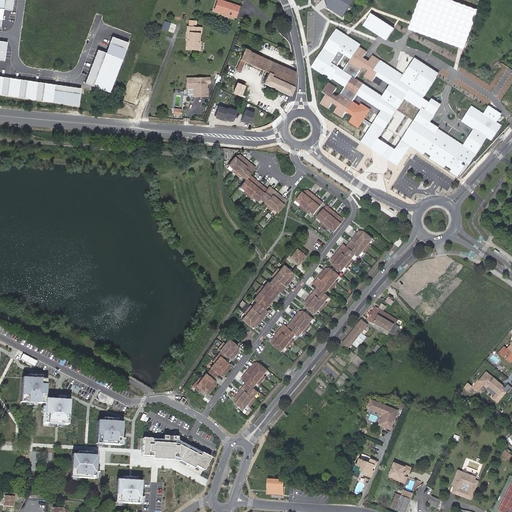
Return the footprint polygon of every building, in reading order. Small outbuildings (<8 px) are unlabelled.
[(0,0),(0,25),(2,26),(4,9),(13,10),(14,0),(0,0)] [(214,0),(211,11),(228,16),(232,4),(219,0),(214,0)] [(327,0),(329,6),(328,7),(344,18),(355,0),(327,0)] [(454,0),(423,0),(413,31),(470,49),(482,9),(454,0)] [(232,4),(228,16),(233,18),(238,6),(232,4)] [(394,28),(371,13),(363,25),(382,37),(388,29),(392,32),(394,28)] [(162,28),(169,31),(171,22),(164,20),(162,28)] [(201,26),(187,25),(187,31),(189,31),(189,39),(187,39),(187,47),(200,48),(200,40),(199,40),(199,32),(201,32),(201,26)] [(332,80),(332,79),(332,78),(338,69),(336,67),(344,55),(351,59),(359,48),(360,45),(336,29),(312,67),(332,80)] [(392,32),(388,29),(382,37),(387,40),(392,32)] [(129,41),(112,35),(106,50),(98,48),(86,81),(111,90),(129,41)] [(9,41),(0,39),(0,92),(79,104),(82,87),(0,75),(0,58),(6,59),(9,41)] [(239,46),(235,44),(232,52),(237,54),(240,47),(239,46)] [(350,102),(356,95),(360,88),(363,84),(356,79),(361,71),(364,70),(367,71),(364,76),(370,81),(372,81),(376,75),(377,73),(374,71),(380,62),(372,56),(368,62),(363,59),(367,53),(359,48),(351,59),(342,72),(338,69),(332,78),(332,79),(345,87),(339,96),(336,96),(332,94),(336,89),(328,83),(322,92),(326,95),(320,104),(327,109),(330,103),(336,107),(332,112),(339,118),(343,112),(352,118),(348,124),(357,130),(370,112),(361,106),(359,108),(350,102)] [(294,87),(295,73),(245,49),(235,69),(241,71),(244,62),(266,73),(263,82),(290,95),(294,87)] [(390,83),(382,95),(374,90),(373,91),(363,84),(360,88),(356,95),(380,111),(360,141),(383,155),(390,146),(378,138),(395,111),(396,109),(413,120),(422,107),(424,109),(429,102),(423,99),(436,81),(435,81),(438,77),(414,61),(412,64),(411,64),(404,74),(382,60),(380,62),(374,71),(377,73),(376,75),(390,83)] [(193,88),(196,88),(196,94),(198,96),(207,96),(207,89),(206,88),(206,83),(209,83),(209,78),(186,78),(186,88),(193,88)] [(141,85),(131,81),(124,99),(138,104),(139,100),(136,99),(141,85)] [(244,86),(246,87),(247,84),(242,82),(241,84),(237,83),(232,93),(239,96),(244,86)] [(463,145),(438,129),(439,128),(429,122),(441,105),(432,99),(429,102),(424,109),(422,107),(413,120),(401,140),(394,149),(390,146),(383,155),(398,165),(410,146),(424,154),(425,152),(431,156),(429,158),(444,168),(445,165),(451,169),(449,172),(457,177),(464,167),(461,165),(463,162),(468,166),(487,138),(491,141),(501,125),(497,122),(501,114),(488,106),(483,114),(471,105),(461,121),(473,129),(463,145)] [(239,109),(220,105),(217,117),(236,122),(239,109)] [(241,119),(252,124),(257,112),(246,108),(241,119)] [(283,205),(284,203),(285,201),(277,194),(275,194),(273,192),(273,191),(269,188),(267,191),(263,187),(261,188),(258,185),(258,184),(251,177),(250,178),(249,177),(255,169),(250,165),(249,165),(246,163),(246,162),(240,156),(235,158),(235,159),(234,158),(227,167),(231,170),(240,177),(245,182),(239,188),(243,192),(250,198),(257,203),(260,200),(264,204),(272,210),(277,215),(284,206),(283,205)] [(436,166),(432,173),(453,184),(456,177),(436,166)] [(240,177),(231,170),(230,172),(238,179),(240,177)] [(301,206),(308,212),(313,216),(323,204),(319,200),(317,201),(315,199),(315,197),(308,192),(305,192),(304,194),(302,193),(295,202),(301,206)] [(307,214),(308,212),(301,206),(299,208),(307,214)] [(321,223),(329,229),(334,233),(341,224),(340,223),(342,221),(341,218),(334,213),(332,213),(329,211),(329,209),(326,206),(316,219),(321,223)] [(327,231),(329,229),(321,223),(319,225),(327,231)] [(344,269),(351,260),(355,256),(357,257),(361,253),(368,245),(372,240),(364,233),(363,234),(361,232),(358,232),(353,239),(353,241),(351,244),(349,243),(346,247),(343,245),(341,249),(341,251),(338,254),(336,254),(330,261),(331,264),(332,266),(340,274),(344,269)] [(368,245),(361,253),(363,255),(371,246),(368,245)] [(305,257),(296,250),(289,259),(298,267),(305,257)] [(353,262),(351,260),(344,269),(346,270),(353,262)] [(263,288),(256,296),(252,301),(255,303),(251,308),(244,316),(240,321),(249,328),(250,327),(251,328),(255,328),(261,321),(260,319),(263,316),(265,316),(267,313),(265,311),(268,307),(267,306),(270,302),(272,302),(278,295),(277,294),(278,292),(280,294),(284,290),(283,288),(286,285),(287,285),(293,279),(292,275),(290,274),(291,273),(283,266),(278,271),(272,279),(268,284),(267,283),(263,288)] [(324,295),(328,291),(335,282),(339,277),(330,269),(329,270),(328,269),(326,269),(320,276),(320,278),(318,281),(316,281),(312,285),(316,289),(314,291),(314,294),(312,297),(309,297),(304,303),(304,307),(306,309),(306,310),(314,317),(318,312),(325,303),(329,299),(324,295)] [(270,278),(272,279),(278,271),(277,270),(270,278)] [(335,282),(328,291),(330,292),(337,283),(335,282)] [(254,294),(256,296),(263,288),(261,286),(254,294)] [(388,297),(385,302),(391,306),(393,301),(388,297)] [(327,305),(325,303),(318,312),(320,314),(327,305)] [(395,325),(398,319),(382,310),(385,306),(381,303),(379,307),(376,305),(368,319),(394,334),(399,327),(395,325)] [(302,334),(309,325),(313,320),(304,313),(303,314),(302,313),(299,313),(293,320),(293,322),(291,325),(289,325),(286,328),(283,325),(281,328),(281,331),(278,334),(276,334),(271,341),(271,345),(273,346),(272,347),(281,354),(285,349),(292,340),(296,336),(299,338),(302,334)] [(368,326),(361,320),(341,344),(347,349),(368,326)] [(311,326),(309,325),(302,334),(304,335),(311,326)] [(206,374),(201,379),(196,385),(194,384),(191,388),(199,394),(201,392),(204,394),(205,393),(207,394),(210,393),(216,386),(215,384),(213,383),(214,382),(213,381),(217,376),(218,377),(220,375),(221,377),(224,376),(230,369),(229,366),(227,365),(228,364),(225,362),(227,358),(229,360),(232,359),(238,352),(238,349),(236,348),(237,347),(228,339),(224,344),(218,352),(220,353),(217,357),(218,358),(213,364),(209,369),(210,369),(206,374)] [(292,340),(285,349),(287,351),(294,341),(292,340)] [(506,359),(511,353),(511,351),(511,346),(508,351),(505,349),(501,355),(506,359)] [(244,412),(248,407),(254,399),(258,394),(253,390),(257,385),(263,377),(268,372),(259,365),(258,366),(257,365),(253,364),(248,370),(248,373),(245,377),(243,377),(240,380),(246,384),(244,386),(244,389),(241,393),(238,393),(234,399),(233,403),(236,405),(235,406),(244,412)] [(510,390),(487,372),(479,382),(496,396),(493,400),(499,405),(510,390)] [(24,399),(50,402),(53,397),(48,397),(49,377),(26,376),(24,399)] [(263,377),(257,385),(258,386),(265,378),(263,377)] [(73,423),(74,399),(53,397),(50,402),(49,422),(73,423)] [(387,407),(370,400),(367,408),(381,413),(382,415),(379,424),(390,429),(395,415),(386,411),(387,407)] [(127,420),(103,419),(102,441),(125,442),(127,420)] [(383,429),(380,436),(386,438),(389,431),(383,429)] [(175,460),(175,456),(205,471),(212,457),(181,441),(181,442),(155,441),(155,438),(142,437),(142,455),(153,455),(153,459),(175,460)] [(502,455),(510,460),(511,456),(511,453),(506,449),(502,455)] [(101,455),(77,454),(76,477),(100,478),(101,455)] [(353,472),(356,473),(362,461),(360,460),(357,465),(356,465),(353,472)] [(378,463),(371,460),(369,463),(362,461),(356,473),(360,475),(361,473),(364,474),(363,476),(371,480),(374,472),(372,472),(375,466),(376,467),(378,463)] [(388,478),(405,485),(411,469),(394,462),(388,478)] [(455,486),(452,493),(472,500),(479,481),(476,479),(477,477),(458,470),(452,485),(455,486)] [(145,481),(121,480),(120,502),(144,503),(145,481)] [(271,495),(283,496),(283,484),(281,484),(281,480),(270,480),(270,483),(267,483),(267,492),(271,492),(271,495)] [(6,491),(5,504),(15,505),(16,492),(6,491)] [(397,511),(406,511),(413,496),(404,492),(402,497),(397,495),(393,504),(398,506),(396,511),(397,511)] [(440,503),(430,499),(427,505),(437,510),(440,503)]
